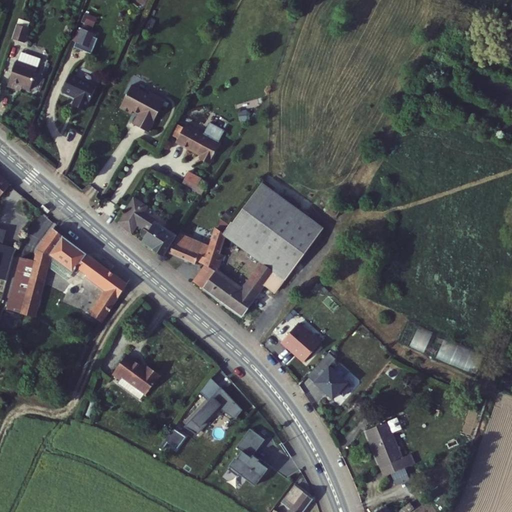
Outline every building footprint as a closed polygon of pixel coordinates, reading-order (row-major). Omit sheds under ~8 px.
[(93,28),(97,18),(85,13),(81,22),(93,28)] [(13,37),(27,41),(32,27),(18,23),(13,37)] [(79,43),(93,49),(99,33),(84,28),(79,43)] [(25,87),(33,90),(40,69),(42,69),(47,54),(46,52),(42,50),(41,52),(26,47),(21,62),(19,61),(10,86),(18,89),(20,85),(25,87)] [(91,108),(100,84),(82,77),(74,74),(66,92),(80,98),(78,103),(91,108)] [(159,136),(173,104),(159,97),(158,99),(139,91),(128,114),(140,119),(142,116),(147,118),(142,128),(159,136)] [(210,174),(220,155),(218,154),(224,142),(210,134),(204,145),(197,141),(197,142),(185,136),(184,139),(175,134),(168,148),(176,152),(175,155),(210,174)] [(0,198),(9,188),(0,180),(0,198)] [(322,216),(266,181),(256,196),(238,221),(237,221),(234,226),(228,233),(230,233),(232,234),(230,237),(266,264),(252,283),(264,292),(269,285),(280,294),(313,249),(334,223),(322,216)] [(145,202),(137,197),(121,222),(136,233),(141,224),(145,227),(144,230),(145,232),(149,235),(160,220),(161,218),(143,205),(145,202)] [(330,203),(325,213),(336,218),(341,208),(330,203)] [(179,236),(181,234),(160,220),(149,235),(148,236),(169,251),(171,248),(179,236)] [(19,314),(34,317),(45,278),(54,283),(65,267),(68,268),(72,262),(82,247),(53,230),(38,250),(35,261),(33,266),(19,314)] [(200,280),(209,287),(220,271),(221,271),(218,268),(230,237),(232,234),(230,233),(228,233),(220,230),(213,247),(212,249),(209,259),(200,280)] [(182,235),(181,237),(212,249),(213,247),(182,235)] [(200,256),(209,259),(212,249),(181,237),(176,251),(198,259),(200,256)] [(1,246),(0,245),(0,271),(7,274),(12,256),(16,250),(1,246)] [(72,262),(84,269),(93,254),(82,247),(72,262)] [(46,325),(55,327),(89,338),(128,284),(132,279),(93,254),(84,269),(109,285),(84,323),(57,314),(52,313),(46,325)] [(33,266),(35,261),(20,257),(19,260),(33,266)] [(19,314),(33,266),(19,260),(0,321),(0,327),(14,332),(19,314)] [(109,285),(84,269),(64,300),(62,300),(57,314),(84,323),(109,285)] [(246,317),(251,310),(258,301),(246,291),(225,275),(220,271),(209,287),(246,317)] [(264,292),(252,283),(246,291),(258,301),(264,292)] [(409,322),(400,342),(477,374),(485,354),(409,322)] [(310,364),(323,345),(299,328),(286,347),(295,353),(296,352),(300,355),(299,356),(310,364)] [(148,365),(128,352),(115,372),(122,376),(119,380),(143,397),(147,391),(149,392),(163,371),(151,362),(148,365)] [(354,384),(329,367),(335,358),(331,356),(313,382),(337,399),(342,390),(347,394),(354,384)] [(388,367),(383,378),(394,383),(399,372),(388,367)] [(217,392),(205,383),(196,396),(207,405),(217,392)] [(184,434),(195,442),(220,409),(218,408),(220,406),(237,419),(238,418),(237,418),(242,411),(217,392),(207,405),(184,434)] [(381,464),(386,472),(389,470),(402,463),(408,460),(405,453),(400,455),(387,430),(396,426),(390,415),(361,430),(379,465),(381,464)] [(228,466),(254,485),(267,468),(257,461),(258,459),(253,455),(265,439),(250,428),(236,447),(241,451),(236,457),(235,456),(228,466)] [(408,474),(402,463),(389,470),(395,482),(408,474)] [(301,511),(312,498),(293,485),(276,508),(282,511),(301,511)]
